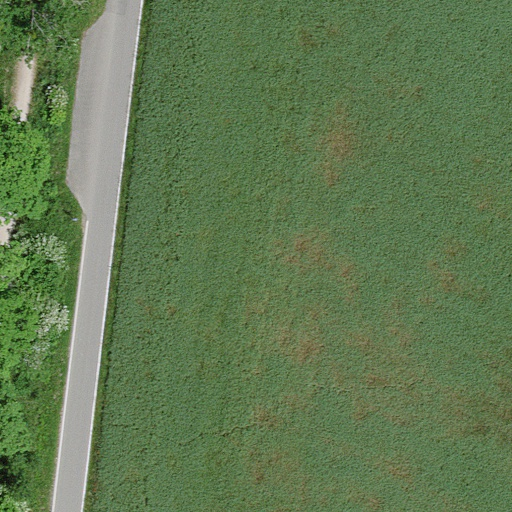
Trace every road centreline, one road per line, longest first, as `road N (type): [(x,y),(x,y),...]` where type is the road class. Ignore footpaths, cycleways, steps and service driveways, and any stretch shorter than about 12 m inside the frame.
road 1 (unclassified): [(128,0),(67,511)]
road 2 (track): [(37,0),(0,330)]
